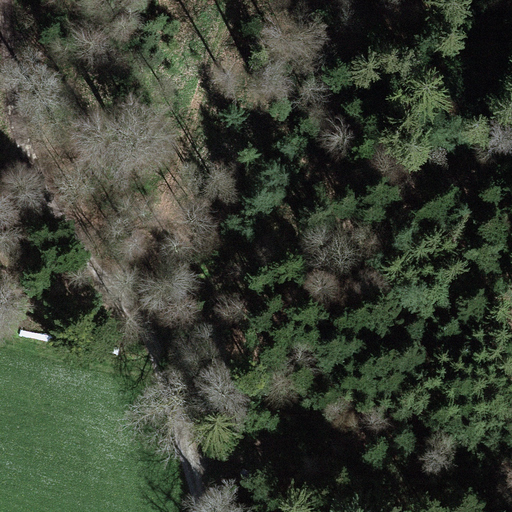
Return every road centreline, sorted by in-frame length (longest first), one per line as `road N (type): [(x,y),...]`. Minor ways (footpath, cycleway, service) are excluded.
road 1 (track): [(131,315),(198,106),(245,0)]
road 2 (track): [(297,511),(177,421)]
